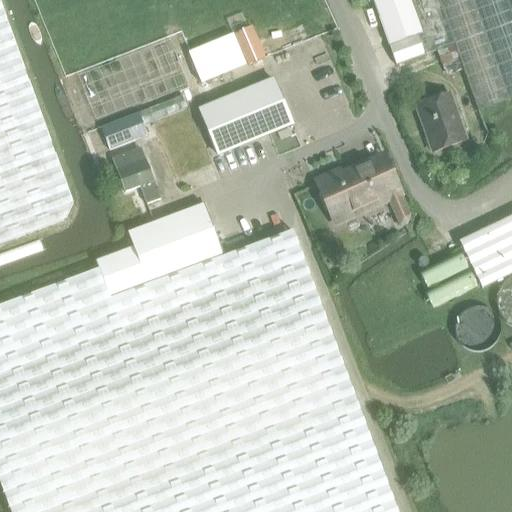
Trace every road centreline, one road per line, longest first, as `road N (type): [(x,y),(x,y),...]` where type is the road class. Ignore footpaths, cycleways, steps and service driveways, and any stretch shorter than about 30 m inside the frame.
road 1 (unknown): [(277,171),(402,511)]
road 2 (unclassified): [(511,179),(459,213),(422,195),(333,0)]
road 3 (unknown): [(385,117),(277,171)]
